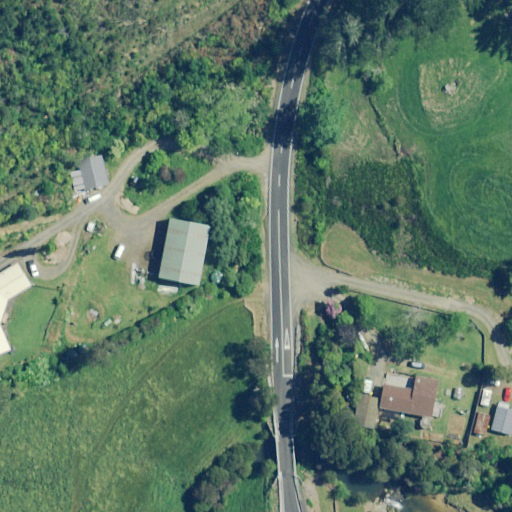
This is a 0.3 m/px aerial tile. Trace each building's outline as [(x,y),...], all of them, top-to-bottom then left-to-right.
[(109,185),(101,155),(79,161),(81,170),(69,173),(75,193),(109,185)] [(209,227),(170,219),(159,278),(198,285),(209,227)] [(31,286),(18,265),(0,276),(0,355),(10,351),(0,326),(8,301),(31,286)] [(385,386),(382,398),(363,393),(356,424),(376,428),(378,417),(398,421),(400,412),(432,419),(438,385),(424,382),(405,378),(403,389),(385,386)] [(511,432),(511,411),(497,407),(491,429),(511,435),(511,432)] [(490,416),(479,414),(474,433),(485,436),(490,416)]
